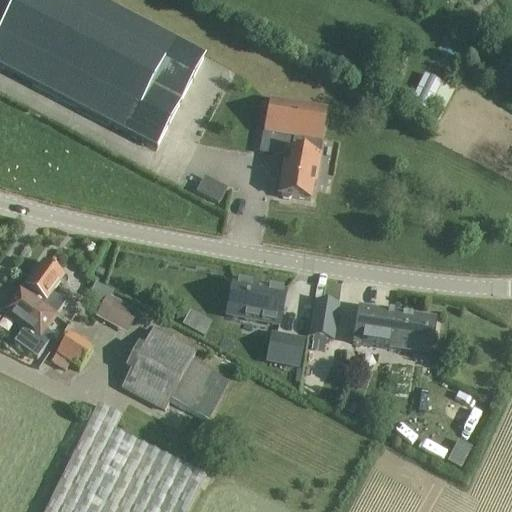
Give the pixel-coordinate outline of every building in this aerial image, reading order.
[(204,59),(92,0),(16,0),(0,31),(0,69),(156,151),(204,59)] [(269,102),(262,137),(259,154),(277,157),(278,154),(285,155),(278,196),(281,197),(282,200),(288,201),(291,199),(310,202),(314,177),(316,178),(320,157),(318,157),(326,112),(269,102)] [(223,204),(231,189),(207,176),(199,192),(223,204)] [(27,287),(24,292),(33,299),(29,305),(39,312),(43,306),(57,316),(65,304),(52,295),(65,276),(44,261),(27,287)] [(279,328),(285,294),(231,284),(224,318),(279,328)] [(33,299),(24,292),(21,290),(6,313),(42,339),(58,316),(57,316),(43,306),(39,312),(29,305),(33,299)] [(137,313),(106,296),(96,314),(127,331),(137,313)] [(333,342),(338,306),(314,303),(309,338),(333,342)] [(438,321),(360,311),(355,345),(433,357),(438,321)] [(195,354),(151,332),(143,348),(137,345),(125,370),(131,373),(123,390),(165,413),(169,403),(209,424),(229,384),(190,364),(195,354)] [(92,351),(70,336),(51,365),(64,373),(69,367),(78,373),(92,351)] [(303,343),(272,337),(266,363),(298,369),(303,343)] [(121,420),(95,406),(40,511),(189,511),(206,479),(115,432),(121,420)]
